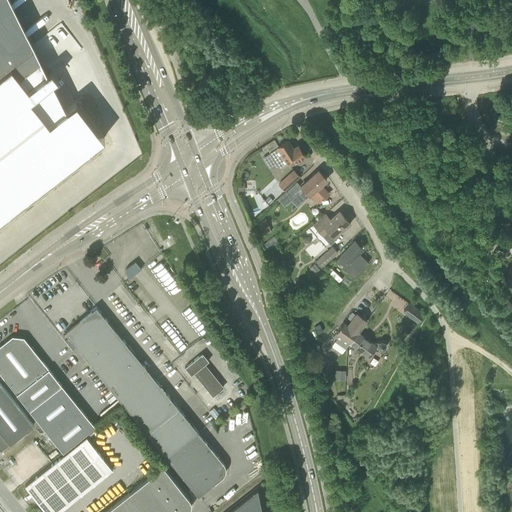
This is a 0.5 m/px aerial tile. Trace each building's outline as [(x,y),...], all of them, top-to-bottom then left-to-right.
[(0,0),(0,72),(11,64),(32,48),(0,7),(0,5),(7,0),(0,0)] [(11,64),(0,72),(0,218),(104,137),(76,101),(49,122),(30,98),(57,77),(51,69),(28,86),(11,64)] [(281,169),(289,164),(290,164),(304,155),(298,145),(293,149),(288,140),(278,146),(270,152),(281,169)] [(285,190),(299,176),(294,170),(279,184),(285,190)] [(299,179),(289,189),(295,195),(296,193),(303,200),(314,191),(322,200),(329,193),(320,185),(326,179),(318,170),(303,183),(299,179)] [(242,182),(237,182),(237,191),(243,191),(245,191),(244,181),(242,182)] [(270,204),(273,200),(269,196),(265,199),(270,204)] [(326,213),(313,224),(324,236),(329,231),(335,237),(350,223),(339,210),(330,218),(326,213)] [(266,218),(256,222),(261,235),(271,231),(266,218)] [(363,248),(355,240),(351,245),(336,260),(353,277),(369,262),(359,252),(363,248)] [(315,261),(321,267),(338,252),(333,246),(315,261)] [(127,267),(133,275),(143,267),(137,259),(127,267)] [(289,269),(289,262),(286,261),(277,261),(277,271),(289,271),(289,269)] [(314,273),(319,269),(314,263),(309,267),(314,273)] [(294,283),(292,288),(297,290),(300,291),(305,279),(297,276),(294,283)] [(322,283),(329,290),(336,283),(329,276),(322,283)] [(409,303),(404,310),(418,321),(423,313),(409,303)] [(84,355),(115,330),(96,306),(64,332),(84,355)] [(336,332),(350,342),(358,332),(367,320),(357,312),(348,325),(343,322),(336,332)] [(312,323),(318,334),(323,331),(317,320),(312,323)] [(137,357),(115,330),(84,355),(106,382),(137,357)] [(358,332),(350,342),(369,356),(375,348),(378,348),(379,349),(380,349),(381,349),(382,349),(383,349),(384,348),(385,348),(385,347),(386,347),(386,346),(386,345),(386,344),(386,343),(385,342),(384,341),(383,341),(382,340),(381,340),(380,340),(380,341),(379,341),(378,341),(378,342),(377,343),(374,344),(358,332)] [(63,451),(95,426),(24,337),(12,335),(0,344),(0,372),(29,410),(63,451)] [(194,372),(197,376),(208,368),(205,363),(209,360),(202,352),(185,367),(191,375),(194,372)] [(137,357),(106,382),(126,408),(158,382),(137,357)] [(334,379),(345,380),(345,370),(334,369),(334,379)] [(0,450),(1,451),(34,424),(0,382),(0,450)] [(158,382),(126,408),(147,433),(179,407),(158,382)] [(147,433),(167,458),(199,432),(179,407),(147,433)] [(214,407),(209,411),(216,420),(221,416),(214,407)] [(199,432),(167,458),(198,496),(214,483),(221,477),(223,475),(224,473),(225,471),(225,469),(225,466),(224,464),(223,462),(199,432)] [(86,436),(25,485),(46,511),(58,511),(112,469),(86,436)] [(139,484),(161,511),(185,511),(188,510),(190,508),(191,505),(191,501),(189,498),(163,465),(139,484)] [(122,511),(161,511),(139,484),(115,502),(122,511)] [(122,511),(115,502),(103,511),(122,511)]
